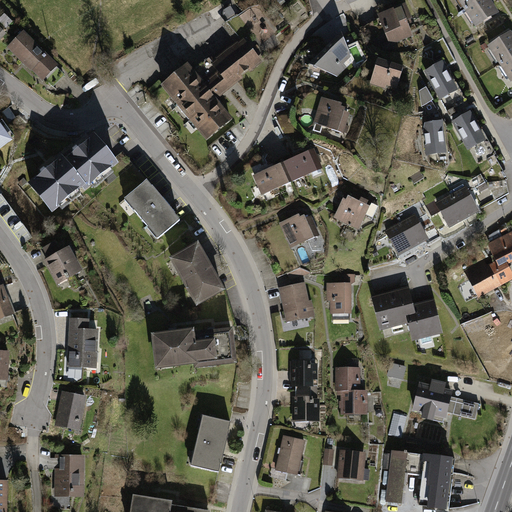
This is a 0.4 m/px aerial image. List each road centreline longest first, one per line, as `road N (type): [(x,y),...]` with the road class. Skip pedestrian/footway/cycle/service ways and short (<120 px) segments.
road 1 (residential): [(194,193),(235,249),(262,330),(263,409),(240,511)]
road 2 (residential): [(0,76),(58,118),(92,114),(117,99),(194,193)]
road 3 (residential): [(34,470),(34,417),(51,349),(35,280),(0,232)]
road 4 (residential): [(194,193),(245,148),(298,36),(347,1)]
road 5 (residential): [(511,206),(414,269),(376,280)]
